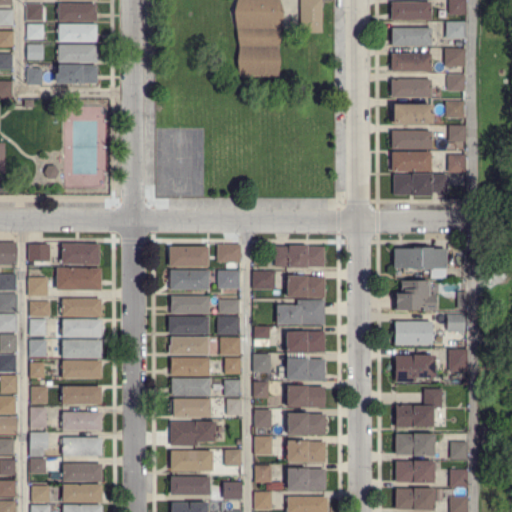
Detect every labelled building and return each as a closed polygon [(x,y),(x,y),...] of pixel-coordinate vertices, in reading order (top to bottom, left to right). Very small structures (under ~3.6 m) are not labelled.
[(276,76),(237,75),(236,61),(237,46),(236,36),(235,28),(232,11),(234,0),(277,0),(282,11),(278,28),(279,37),(276,46),(278,61),(276,76)] [(299,32),(298,0),(319,0),(320,32),(299,32)] [(464,0),(464,15),(447,15),(447,0),(464,0)] [(389,20),(389,1),(428,1),(428,20),(389,20)] [(56,22),(56,4),(94,3),(94,12),(96,12),(96,21),(56,22)] [(25,21),(25,5),(41,5),(41,21),(25,21)] [(0,26),(0,10),(12,10),(12,26),(0,26)] [(463,39),(444,39),(444,22),(463,22),(463,39)] [(25,40),(25,25),(41,25),(42,40),(25,40)] [(57,43),(57,25),(95,25),(95,43),(57,43)] [(428,46),(389,45),(389,27),(428,28),(428,46)] [(0,47),(0,31),(11,31),(11,47),(0,47)] [(26,61),(25,45),(41,45),(41,61),(26,61)] [(56,63),(56,46),(94,45),(94,53),(96,53),(96,63),(56,63)] [(462,67),(443,67),(443,49),(462,49),(462,67)] [(429,71),(389,71),(389,53),(428,53),(429,71)] [(10,70),(0,70),(0,55),(10,55),(10,70)] [(52,85),(52,73),(56,73),(56,65),(96,64),(95,84),(80,83),(80,85),(52,85)] [(25,86),(25,69),(41,69),(41,85),(25,86)] [(463,91),(445,91),(446,76),(463,75),(463,91)] [(389,97),(389,79),(428,79),(428,97),(389,97)] [(0,96),(0,82),(10,82),(10,96),(0,96)] [(32,108),(23,107),(23,100),(32,100),(32,108)] [(462,118),(443,118),(444,101),(462,101),(462,118)] [(428,123),(388,122),(389,104),(429,105),(428,123)] [(464,142),(447,142),(447,126),(464,126),(464,142)] [(389,148),(389,131),(428,131),(429,148),(389,148)] [(389,171),(390,152),(428,152),(428,171),(389,171)] [(463,172),(446,172),(446,155),(464,155),(463,172)] [(410,196),(410,194),(391,194),(391,174),(410,174),(410,173),(430,173),(430,174),(443,174),(443,192),(429,192),(429,196),(410,196)] [(0,265),(0,240),(15,240),(15,265),(0,265)] [(59,265),(59,243),(97,242),(97,265),(59,265)] [(26,264),(26,243),(49,243),(49,262),(43,262),(43,264),(26,264)] [(238,262),(215,261),(215,243),(238,244),(238,262)] [(321,268),(286,267),(286,266),(272,266),(273,246),(286,246),(286,245),(321,246),(321,268)] [(430,270),(410,269),(410,268),(391,268),(392,248),(410,249),(410,246),(429,247),(429,248),(444,249),(444,268),(430,268),(430,270)] [(167,268),(167,247),(206,247),(206,268),(167,268)] [(54,291),(54,268),(98,268),(99,291),(54,291)] [(168,290),(168,270),(207,270),(207,290),(168,290)] [(237,288),(215,288),(215,270),(237,271),(237,288)] [(250,289),(250,271),(272,271),(272,289),(250,289)] [(0,290),(0,275),(14,275),(14,290),(0,290)] [(322,297),(284,296),(284,275),(322,276),(322,297)] [(26,297),(26,278),(46,278),(46,297),(26,297)] [(434,309),(392,309),(392,293),(398,293),(398,280),(427,281),(427,294),(434,294),(434,309)] [(464,309),(456,309),(456,292),(464,292),(464,309)] [(15,312),(0,311),(0,294),(15,294),(15,312)] [(168,314),(168,296),(207,296),(207,314),(168,314)] [(236,313),(216,313),(216,299),(236,300),(236,313)] [(274,324),(274,304),(294,305),(294,300),(322,299),(322,324),(274,324)] [(60,317),(60,313),(57,313),(57,308),(60,308),(59,300),(100,300),(99,317),(60,317)] [(49,317),(28,317),(28,302),(48,302),(49,317)] [(15,332),(0,331),(0,314),(15,314),(15,332)] [(463,331),(445,331),(445,314),(462,314),(463,331)] [(236,334),(215,334),(215,316),(237,316),(236,334)] [(166,335),(166,317),(207,317),(207,335),(166,335)] [(27,336),(27,320),(44,320),(44,336),(27,336)] [(60,339),(59,320),(99,320),(99,338),(60,339)] [(429,345),(392,344),(392,321),(429,321),(429,345)] [(275,339),(252,339),(252,326),(275,326),(275,339)] [(284,353),(283,332),(304,331),(321,330),(322,352),(284,353)] [(0,352),(0,334),(15,334),(15,352),(0,352)] [(167,355),(166,345),(169,345),(169,338),(205,337),(205,355),(167,355)] [(218,354),(218,338),(237,337),(238,354),(218,354)] [(27,357),(27,340),(44,340),(44,357),(27,357)] [(60,359),(60,340),(100,340),(100,358),(60,359)] [(466,371),(447,371),(446,349),(466,349),(466,371)] [(250,372),(250,354),(267,353),(267,372),(250,372)] [(0,372),(0,354),(14,354),(14,372),(0,372)] [(393,382),(392,355),(432,355),(432,377),(412,377),(412,382),(393,382)] [(238,373),(222,373),(223,357),(238,358),(238,373)] [(168,376),(169,358),(207,358),(207,376),(168,376)] [(322,380),(283,379),(284,358),(322,359),(322,380)] [(60,379),(60,360),(100,360),(100,379),(60,379)] [(29,362),(44,362),(44,378),(29,378),(29,362)] [(0,392),(0,375),(15,375),(15,392),(0,392)] [(171,397),(171,394),(168,394),(168,379),(208,379),(208,396),(171,397)] [(238,395),(221,395),(222,380),(238,380),(238,395)] [(251,398),(251,381),(265,381),(266,398),(251,398)] [(322,407),(284,406),(284,385),(322,386),(322,407)] [(60,405),(60,386),(99,386),(99,404),(60,405)] [(29,403),(28,387),(45,387),(45,403),(29,403)] [(393,427),(393,405),(420,405),(420,389),(439,389),(439,408),(430,408),(430,427),(393,427)] [(171,418),(171,408),(168,408),(168,400),(171,400),(171,399),(208,398),(209,418),(171,418)] [(0,414),(0,401),(12,401),(12,414),(0,414)] [(27,429),(28,408),(45,407),(45,428),(27,429)] [(269,427),(252,427),(252,409),(269,409),(269,427)] [(60,431),(60,413),(99,412),(100,430),(60,431)] [(322,434),(284,434),(284,413),(323,414),(322,434)] [(15,435),(0,435),(0,416),(14,416),(15,435)] [(167,445),(167,422),(213,422),(213,442),(195,442),(195,445),(167,445)] [(42,456),(28,456),(28,433),(47,433),(48,450),(42,450),(42,456)] [(393,455),(393,434),(431,433),(431,455),(393,455)] [(269,454),(252,454),(252,436),(270,436),(269,454)] [(60,457),(60,446),(58,446),(58,438),(99,437),(99,456),(60,457)] [(0,455),(0,439),(12,439),(12,455),(0,455)] [(322,462),(284,461),(285,440),(323,441),(322,462)] [(465,459),(448,459),(448,442),(465,442),(465,459)] [(223,466),(222,450),(238,449),(239,465),(223,466)] [(169,471),(168,451),(210,450),(210,471),(169,471)] [(431,479),(392,478),(393,457),(431,458),(431,479)] [(0,476),(0,459),(13,460),(13,476),(0,476)] [(28,473),(27,459),(44,459),(44,473),(28,473)] [(60,482),(60,464),(100,464),(100,482),(60,482)] [(252,482),(252,465),(269,465),(269,482),(252,482)] [(285,490),(285,468),(322,468),(323,489),(285,490)] [(465,488),(447,488),(447,470),(465,470),(465,488)] [(169,495),(169,477),(208,477),(208,495),(169,495)] [(14,497),(0,496),(0,480),(14,480),(14,497)] [(239,499),(221,499),(221,481),(239,482),(239,499)] [(60,503),(60,484),(100,483),(100,502),(60,503)] [(30,502),(30,486),(47,486),(47,502),(30,502)] [(431,510),(393,509),(394,488),(431,489),(431,510)] [(252,509),(252,492),(268,491),(269,509),(252,509)] [(284,511),(284,496),(324,496),(324,511),(284,511)] [(448,511),(448,496),(466,496),(466,511),(448,511)] [(0,511),(0,501),(14,501),(14,511),(0,511)] [(169,511),(169,503),(204,502),(204,511),(169,511)]
